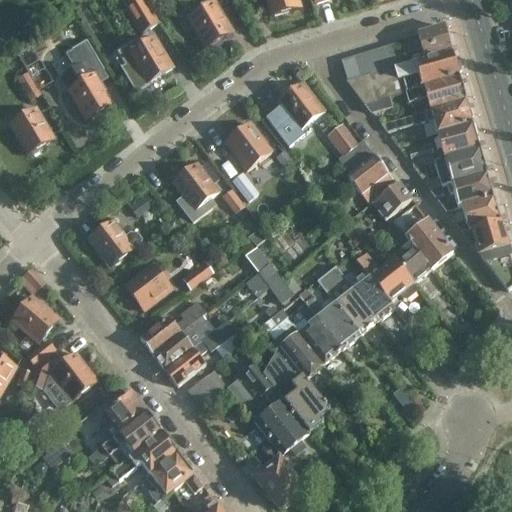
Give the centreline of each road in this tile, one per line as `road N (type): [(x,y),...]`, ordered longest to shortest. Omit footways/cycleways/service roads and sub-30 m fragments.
road 1 (residential): [(251,511),(34,243)]
road 2 (residential): [(34,243),(248,77),(314,47)]
road 3 (residential): [(511,313),(314,47)]
road 4 (residential): [(314,47),(468,1)]
road 5 (secondary): [(511,152),(468,1)]
